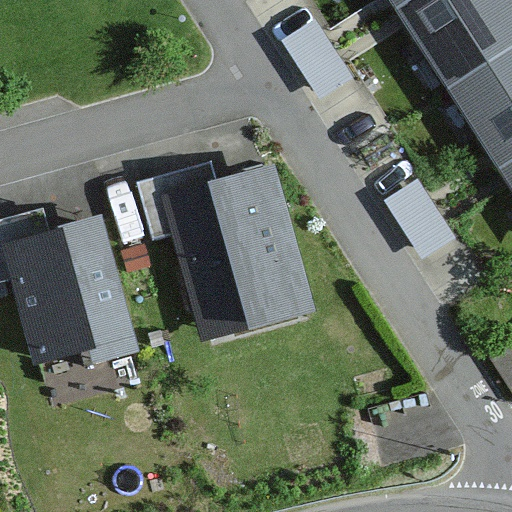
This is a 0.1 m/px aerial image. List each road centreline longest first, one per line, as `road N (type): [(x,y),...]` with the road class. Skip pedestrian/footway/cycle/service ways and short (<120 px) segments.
road 1 (residential): [(266,78),(511,465)]
road 2 (residential): [(266,78),(0,155)]
